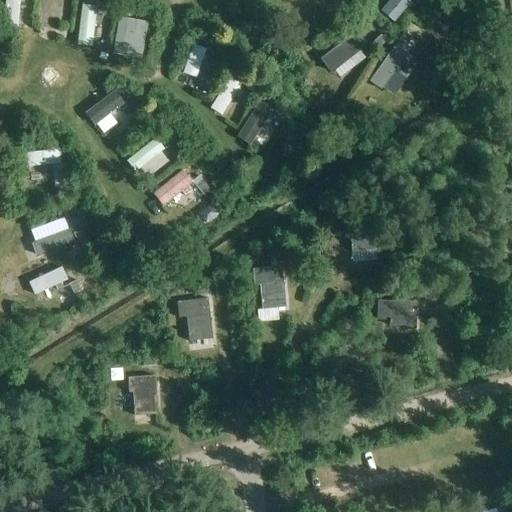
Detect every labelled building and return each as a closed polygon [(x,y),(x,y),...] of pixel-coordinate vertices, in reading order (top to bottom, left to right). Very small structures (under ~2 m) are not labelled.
[(30,19),(32,9),(21,7),(21,0),(7,0),(4,26),(19,28),(21,18),(30,19)] [(357,24),(390,0),(349,0),(343,4),(357,24)] [(71,27),(60,27),(61,5),(44,4),(42,45),(56,46),(57,38),(70,39),(71,27)] [(81,24),(82,55),(96,55),(94,23),(81,24)] [(204,32),(200,42),(209,45),(213,36),(204,32)] [(403,32),(395,43),(402,48),(410,37),(403,32)] [(377,50),(386,41),(380,35),(371,44),(377,50)] [(193,75),(173,106),(186,115),(206,83),(193,75)] [(248,83),(243,90),(252,96),(257,88),(248,83)] [(88,98),(62,122),(72,133),(98,108),(88,98)] [(278,108),(273,116),(280,120),(285,111),(278,108)] [(167,127),(163,137),(176,142),(180,133),(167,127)] [(121,145),(132,137),(126,128),(115,137),(121,145)] [(69,177),(60,177),(60,185),(69,184),(69,177)] [(202,180),(196,186),(204,195),(210,190),(202,180)] [(363,222),(363,225),(349,226),(351,252),(375,250),(372,221),(363,222)] [(0,248),(22,240),(17,228),(0,234),(0,248)] [(81,229),(73,232),(77,242),(85,240),(81,229)] [(301,255),(289,256),(289,265),(301,264),(301,255)] [(0,269),(0,286),(2,291),(31,279),(24,260),(0,269)] [(272,268),(253,270),(254,285),(260,285),(262,309),(285,307),(282,278),(273,279),(272,268)] [(76,280),(68,283),(73,294),(81,290),(76,280)] [(224,283),(215,284),(216,292),(225,292),(224,283)] [(208,298),(177,302),(178,318),(186,317),(189,341),(212,339),(208,298)] [(415,302),(390,302),(389,326),(406,326),(406,329),(415,329),(415,302)] [(154,357),(142,358),(143,367),(156,366),(154,357)] [(157,414),(155,379),(127,379),(127,394),(133,394),(134,415),(157,414)] [(458,491),(458,474),(448,474),(448,490),(458,491)] [(447,490),(447,476),(433,475),(432,490),(447,490)]
